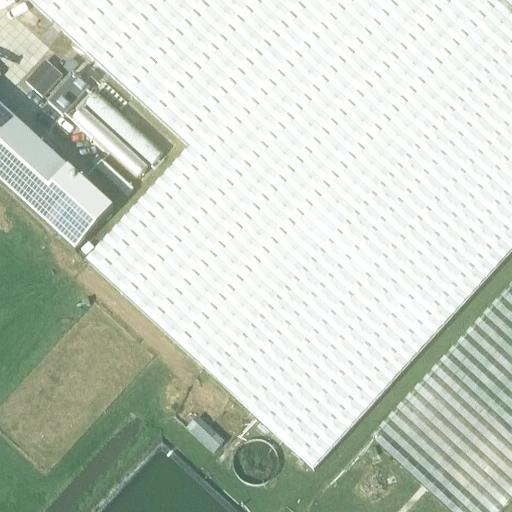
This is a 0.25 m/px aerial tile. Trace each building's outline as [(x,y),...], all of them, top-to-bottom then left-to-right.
[(41,91),(49,77),(53,80),(59,69),(44,61),(30,85),(41,91)] [(71,61),(63,70),(70,76),(78,67),(71,61)] [(165,154),(99,91),(73,119),(139,181),(165,154)] [(0,102),(0,180),(78,251),(117,209),(0,102)] [(215,453),(227,441),(200,415),(188,427),(215,453)]
